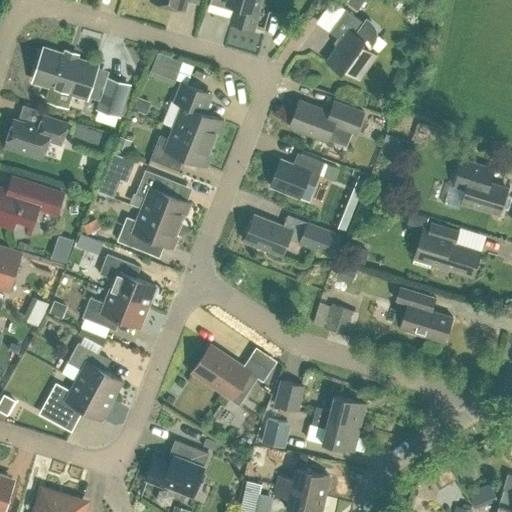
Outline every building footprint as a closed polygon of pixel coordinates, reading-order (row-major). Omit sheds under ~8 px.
[(228,3),(236,5),(231,22),(253,28),(258,11),(256,10),(258,0),(210,0),(209,3),(226,8),(228,3)] [(348,0),(332,0),(322,15),(333,23),(349,0),(348,0)] [(344,69),(359,79),(377,55),(371,50),(373,47),(375,47),(378,43),(380,36),(379,28),(374,22),(368,18),(365,22),(345,8),(329,31),(341,39),(325,61),(341,73),(344,69)] [(34,78),(97,99),(107,70),(96,66),(44,49),(34,78)] [(108,78),(99,107),(118,113),(127,85),(108,78)] [(185,97),(174,126),(212,141),(216,131),(219,132),(224,120),(202,111),(200,108),(207,91),(182,81),(177,93),(185,97)] [(135,108),(148,113),(153,101),(140,95),(135,108)] [(289,126),(327,141),(333,125),(355,134),(364,111),(334,100),(330,111),(299,99),(289,126)] [(68,122),(43,114),(39,126),(14,118),(5,143),(43,155),(48,139),(61,143),(68,122)] [(103,147),(108,134),(77,124),(73,137),(103,147)] [(150,158),(174,167),(179,154),(206,165),(211,153),(208,152),(212,141),(174,126),(169,138),(159,134),(150,158)] [(384,145),(402,150),(406,139),(388,133),(384,145)] [(116,147),(128,152),(134,139),(122,134),(116,147)] [(115,152),(107,172),(129,181),(138,161),(115,152)] [(280,158),(270,185),(299,197),(305,181),(315,185),(319,173),(280,158)] [(332,171),(341,176),(325,210),(348,221),(370,174),(338,159),(332,171)] [(461,200),(501,212),(508,189),(480,180),(483,168),(460,161),(453,184),(465,187),(461,200)] [(146,196),(141,208),(179,223),(184,212),(186,213),(191,202),(169,193),(174,180),(145,169),(136,192),(146,196)] [(38,228),(35,214),(38,206),(57,212),(63,192),(22,179),(18,192),(0,186),(0,221),(14,227),(16,233),(27,230),(29,231),(30,230),(38,228)] [(117,239),(146,251),(151,238),(173,247),(178,235),(175,234),(179,223),(141,208),(137,220),(126,216),(117,239)] [(409,223),(427,229),(431,217),(413,211),(409,223)] [(254,213),(244,240),(281,255),(292,228),(254,213)] [(102,225),(98,218),(85,225),(89,232),(102,225)] [(333,255),(341,235),(307,221),(299,242),(333,255)] [(430,262),(473,276),(481,250),(455,242),(459,230),(431,221),(427,235),(421,233),(412,261),(429,266),(430,262)] [(349,256),(367,262),(371,249),(354,243),(349,256)] [(0,287),(10,291),(22,251),(0,244),(0,287)] [(64,261),(68,249),(52,244),(48,255),(64,261)] [(109,290),(147,305),(155,284),(136,277),(140,266),(107,253),(99,272),(114,278),(109,290)] [(400,327),(445,341),(452,316),(427,308),(431,295),(399,286),(395,299),(398,299),(392,321),(401,323),(400,327)] [(82,316),(115,329),(119,318),(139,326),(147,305),(109,290),(105,302),(90,296),(82,316)] [(23,317),(38,325),(49,302),(34,295),(23,317)] [(56,298),(50,311),(64,317),(69,304),(56,298)] [(320,300),(313,321),(352,334),(360,310),(332,301),(331,304),(320,300)] [(76,379),(112,399),(122,379),(104,369),(110,359),(78,342),(68,361),(82,368),(76,379)] [(243,365),(210,344),(192,371),(231,397),(249,371),(263,380),(270,370),(249,356),(243,365)] [(46,401),(77,419),(83,408),(101,418),(112,399),(76,379),(70,390),(56,382),(46,401)] [(304,385),(281,379),(274,404),(297,410),(304,385)] [(0,404),(0,407),(10,413),(18,399),(7,393),(0,404)] [(314,415),(360,426),(366,402),(334,394),(330,409),(316,405),(314,415)] [(322,442),(353,450),(360,426),(314,415),(311,423),(326,427),(322,442)] [(263,441),(285,447),(291,424),(269,418),(263,441)] [(511,454),(511,428),(502,430),(506,455),(511,454)] [(163,483),(193,494),(204,466),(203,466),(208,452),(175,439),(166,461),(154,457),(146,478),(162,485),(163,483)] [(276,484),(325,495),(330,475),(296,467),(293,477),(278,474),(276,484)] [(0,511),(1,511),(12,479),(9,478),(8,475),(0,472),(0,511)] [(257,510),(263,481),(248,477),(242,506),(257,510)] [(286,507),(305,511),(321,511),(325,495),(276,484),(274,494),(289,497),(286,507)] [(511,511),(511,491),(502,488),(494,511),(511,511)] [(78,500),(43,490),(36,511),(80,511),(82,508),(78,500)] [(172,511),(188,511),(190,508),(175,503),(172,511)]
